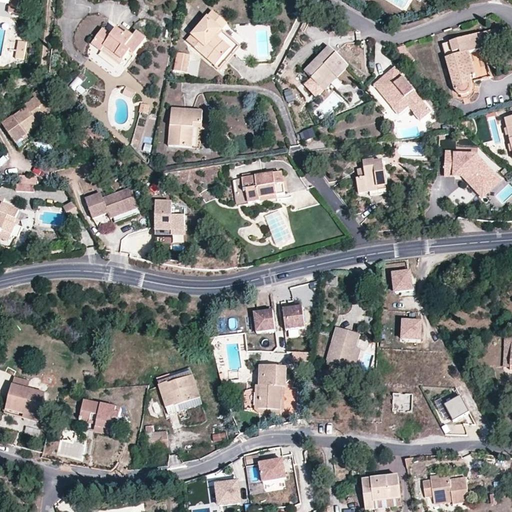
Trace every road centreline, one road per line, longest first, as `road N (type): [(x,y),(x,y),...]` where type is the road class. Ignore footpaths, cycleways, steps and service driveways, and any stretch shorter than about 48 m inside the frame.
road 1 (tertiary): [(511,239),(377,253),(230,285),(180,287),(95,271),(0,282)]
road 2 (residential): [(511,450),(406,451),(295,438),(261,441),(175,474),(50,475)]
road 3 (residential): [(317,0),(389,38),(471,11),(511,14)]
